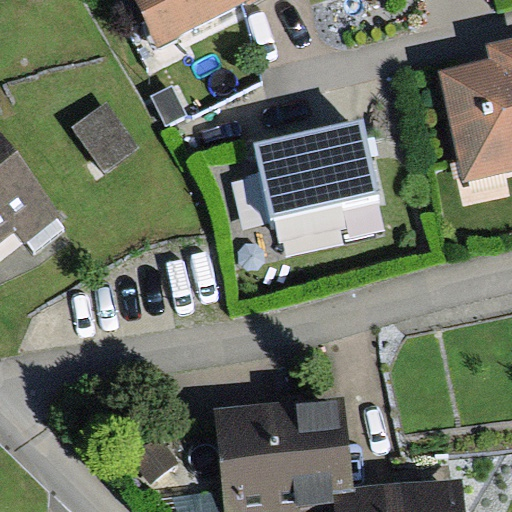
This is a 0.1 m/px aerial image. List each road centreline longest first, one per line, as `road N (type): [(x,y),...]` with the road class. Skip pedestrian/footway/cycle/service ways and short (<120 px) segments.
road 1 (residential): [(9,414),(51,387),(511,270)]
road 2 (residential): [(9,414),(104,511)]
